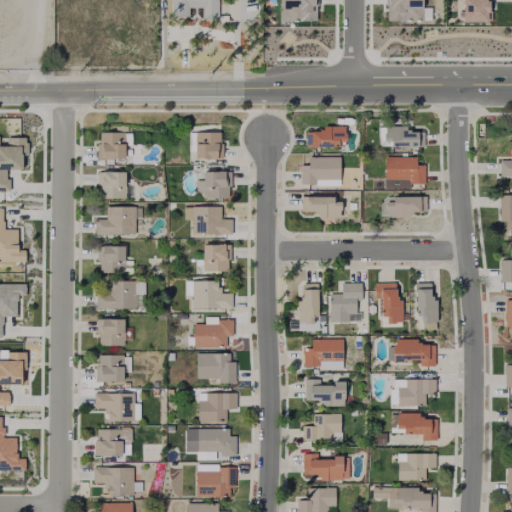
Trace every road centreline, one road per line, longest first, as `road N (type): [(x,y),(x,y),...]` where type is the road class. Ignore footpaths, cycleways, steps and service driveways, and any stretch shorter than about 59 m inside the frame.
road 1 (residential): [(456,92),(470,348),(467,511)]
road 2 (residential): [(61,510),(68,93)]
road 3 (residential): [(264,511),(266,140)]
road 4 (tertiary): [(0,91),(260,92)]
road 5 (tertiary): [(260,92),(511,90)]
road 6 (residential): [(264,251),(462,251)]
